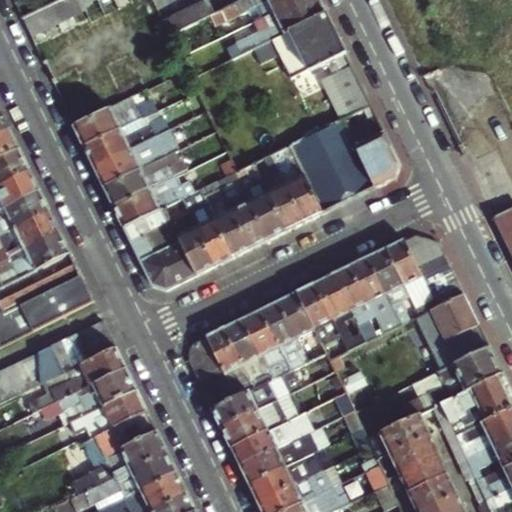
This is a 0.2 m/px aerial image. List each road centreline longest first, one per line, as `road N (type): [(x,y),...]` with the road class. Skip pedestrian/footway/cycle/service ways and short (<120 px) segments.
road 1 (residential): [(140,335),(448,188)]
road 2 (residential): [(0,42),(140,335)]
road 3 (tertiary): [(448,188),(355,0)]
road 4 (residential): [(140,335),(226,511)]
road 5 (tertiary): [(511,317),(448,188)]
